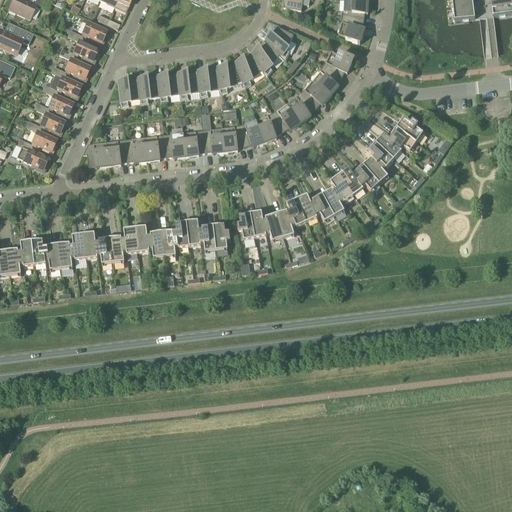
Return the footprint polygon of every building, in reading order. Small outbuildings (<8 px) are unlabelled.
[(27,0),(26,3),(20,0),(13,0),(8,13),(30,22),(36,8),(40,10),(44,2),(39,0),(27,0)] [(101,0),(100,4),(114,11),(118,0),(101,0)] [(118,0),(114,11),(125,16),(132,0),(118,0)] [(282,0),(283,11),(301,14),(302,7),(308,8),(309,0),(282,0)] [(471,0),(451,0),(452,11),(473,9),(471,0)] [(343,14),(341,20),(363,24),(365,16),(367,16),(367,4),(344,3),(343,14)] [(490,7),(492,19),(511,16),(511,15),(511,4),(490,7)] [(473,9),(452,11),(454,24),(474,21),(473,9)] [(44,17),(38,20),(44,29),(49,26),(44,17)] [(106,28),(108,23),(99,18),(96,24),(106,28)] [(363,24),(341,20),(340,26),(341,26),(338,37),(346,40),(345,42),(359,47),(364,32),(362,32),(362,30),(363,24)] [(117,33),(119,28),(108,23),(106,28),(117,33)] [(86,26),(81,37),(92,42),(92,44),(102,48),(106,39),(104,38),(106,35),(86,26)] [(21,45),(28,48),(33,37),(15,29),(11,38),(0,32),(0,51),(3,53),(5,58),(18,54),(21,45)] [(277,29),(264,44),(266,46),(280,57),(280,58),(285,62),(286,62),(289,55),(291,57),(296,46),(290,43),(293,37),(277,29)] [(81,46),(84,40),(70,34),(67,39),(78,44),(81,46)] [(61,52),(59,58),(69,63),(73,64),(75,58),(72,57),(73,55),(76,57),(84,60),(83,62),(93,66),(98,57),(96,56),(97,53),(81,46),(78,44),(75,51),(70,49),(67,54),(67,55),(61,52)] [(266,46),(250,57),(252,59),(263,73),(262,74),(267,80),(267,79),(272,73),(269,70),(280,58),(280,57),(266,46)] [(325,65),(322,70),(340,82),(344,77),(344,75),(347,76),(353,62),(339,56),(338,58),(331,54),(326,65),(325,65)] [(252,59),(234,66),(235,68),(242,85),(241,85),(244,92),(245,91),(251,87),(249,83),(262,74),(263,73),(252,59)] [(295,62),(291,67),(295,71),(300,66),(295,62)] [(0,82),(2,78),(9,81),(14,70),(0,63),(0,82)] [(69,63),(65,73),(76,79),(75,80),(85,85),(89,75),(88,74),(89,71),(73,64),(69,63)] [(235,68),(216,70),(216,72),(217,72),(219,93),(220,98),(227,96),(227,91),(241,85),(242,85),(235,68)] [(64,82),(67,77),(53,70),(50,76),(54,78),(61,81),(64,82)] [(319,75),(312,84),(330,99),(338,90),(336,88),(337,87),(340,82),(322,70),(318,75),(319,75)] [(216,72),(197,74),(199,95),(200,102),(208,99),(207,94),(219,93),(217,72),(216,72)] [(197,74),(177,77),(180,98),(179,98),(180,104),(181,104),(188,101),(187,97),(199,95),(197,74)] [(177,77),(157,79),(160,100),(159,100),(160,107),(161,107),(161,106),(168,104),(167,99),(179,98),(180,98),(177,77)] [(44,88),(42,94),(53,99),(56,100),(58,96),(59,95),(55,93),(56,91),(59,93),(67,97),(67,98),(76,103),(81,93),(79,92),(81,90),(64,82),(61,81),(54,78),(50,88),(47,87),(46,89),(44,88)] [(157,79),(137,81),(140,103),(140,109),(141,109),(148,106),(147,102),(159,100),(160,100),(157,79)] [(140,103),(137,81),(117,84),(120,111),(121,111),(128,108),(128,104),(140,103)] [(304,92),(300,96),(315,113),(320,107),(322,109),(330,99),(312,84),(305,93),(304,92)] [(295,101),(286,107),(300,127),(310,120),(309,118),(315,113),(300,96),(295,100),(295,101)] [(53,99),(48,110),(59,115),(58,116),(68,121),(72,111),(71,110),(72,108),(56,100),(53,99)] [(48,119),(48,118),(50,113),(36,106),(33,112),(44,117),(48,119)] [(277,113),(271,116),(282,136),(289,132),(290,134),(300,127),(286,107),(277,114),(277,113)] [(266,120),(256,124),(264,146),(276,142),(275,139),(282,136),(271,116),(266,119),(266,120)] [(44,117),(39,128),(51,133),(50,135),(60,139),(64,129),(63,129),(64,126),(48,118),(48,119),(44,117)] [(201,118),(202,129),(210,128),(208,118),(207,118),(201,118)] [(39,137),(42,131),(23,122),(20,128),(36,135),(39,137)] [(403,122),(396,131),(416,146),(423,137),(416,132),(418,128),(412,124),(410,127),(403,122)] [(245,127),(239,129),(244,150),(252,148),(253,150),(264,146),(256,124),(245,128),(245,127)] [(233,131),(222,132),(225,156),(237,154),(237,152),(239,152),(244,150),(239,129),(233,130),(233,131)] [(389,141),(391,141),(397,145),(394,149),(400,154),(400,153),(402,150),(409,155),(416,146),(396,131),(389,141)] [(211,133),(202,134),(205,156),(212,155),(212,157),(225,156),(222,132),(211,133)] [(194,135),(183,137),(186,160),(198,159),(198,157),(205,156),(202,134),(194,135)] [(36,135),(31,146),(42,151),(42,153),(51,157),(56,148),(54,147),(55,144),(39,137),(36,135)] [(172,137),(163,138),(166,161),(173,160),(174,162),(186,160),(183,137),(172,138),(172,137)] [(155,140),(144,141),(147,165),(159,164),(159,162),(166,161),(163,138),(155,139),(155,140)] [(383,138),(375,146),(394,163),(401,154),(400,153),(400,154),(394,149),(397,145),(391,141),(389,144),(383,138)] [(133,142),(125,143),(127,166),(134,165),(135,167),(147,165),(144,141),(133,143),(133,142)] [(31,155),(34,149),(19,143),(17,148),(21,150),(31,155)] [(116,145),(105,146),(108,170),(120,168),(120,166),(127,166),(125,143),(116,144),(116,145)] [(108,170),(105,146),(94,148),(94,147),(88,148),(83,159),(86,158),(88,170),(95,169),(96,171),(108,170)] [(374,161),(372,162),(372,163),(377,168),(380,165),(385,170),(386,171),(394,163),(375,146),(368,155),(374,161)] [(21,150),(16,161),(34,169),(33,171),(43,175),(47,166),(46,165),(47,162),(31,155),(21,150)] [(371,161),(363,169),(379,187),(387,180),(382,173),(385,170),(380,165),(377,168),(372,163),(372,162),(371,161)] [(354,176),(355,178),(355,177),(360,183),(357,185),(361,191),(362,191),(365,188),(371,195),(379,187),(363,169),(354,176)] [(348,172),(339,179),(353,199),(363,192),(362,191),(361,191),(357,185),(360,183),(355,177),(355,178),(353,179),(348,172)] [(335,193),(332,194),(336,200),(339,198),(344,204),(343,204),(344,206),(353,199),(339,179),(330,186),(335,193)] [(332,193),(322,198),(334,220),(344,214),(340,207),(343,204),(344,204),(339,198),(336,200),(332,194),(332,193)] [(312,204),(313,205),(317,211),(313,213),(316,220),(320,218),(324,225),(334,220),(322,198),(312,204)] [(307,199),(297,203),(306,226),(317,221),(316,220),(313,213),(317,211),(313,205),(310,206),(307,199)] [(290,215),(287,216),(289,223),(293,222),(296,229),(295,229),(296,230),(306,226),(297,203),(286,207),(290,215)] [(261,215),(250,217),(255,242),(266,239),(265,238),(264,231),(268,230),(266,223),(265,223),(263,224),(261,215)] [(286,215),(276,218),(283,242),(294,238),(291,230),(295,229),(296,229),(293,222),(289,223),(287,216),(286,215)] [(255,242),(250,217),(239,219),(240,228),(237,229),(238,236),(242,235),(243,244),(255,242)] [(265,221),(265,223),(266,223),(268,230),(264,231),(265,238),(270,237),(272,245),(283,242),(276,218),(265,221)] [(197,224),(186,226),(189,250),(200,249),(200,247),(199,240),(203,239),(202,232),(198,233),(197,224)] [(176,235),(173,236),(172,236),(173,243),(177,243),(178,250),(178,252),(189,250),(186,226),(175,227),(176,235)] [(224,228),(213,229),(216,254),(227,253),(226,244),(230,244),(229,236),(225,236),(224,228)] [(200,247),(203,247),(204,255),(216,254),(213,229),(202,231),(202,232),(203,239),(199,240),(200,247)] [(146,230),(134,232),(137,256),(149,255),(149,253),(148,253),(147,246),(151,246),(150,239),(147,239),(146,230)] [(124,242),(121,242),(122,249),(125,249),(126,256),(126,258),(137,256),(134,232),(123,233),(124,242)] [(172,234),(161,236),(164,260),(175,259),(174,250),(178,250),(177,243),(173,243),(172,236),(173,236),(172,234)] [(148,253),(149,253),(152,253),(153,262),(164,260),(161,236),(150,237),(150,239),(151,246),(147,246),(148,253)] [(94,237),(83,238),(86,263),(97,261),(97,260),(96,252),(100,252),(99,245),(98,245),(95,245),(94,237)] [(73,248),(69,248),(70,256),(74,255),(75,262),(74,262),(75,264),(86,263),(83,238),(72,239),(73,248)] [(121,241),(110,242),(113,266),(124,265),(123,256),(126,256),(125,249),(122,249),(121,242),(121,241)] [(97,260),(100,259),(101,268),(113,266),(110,242),(98,243),(98,245),(99,245),(100,252),(96,252),(97,260)] [(43,243),(31,244),(34,269),(45,268),(45,266),(44,259),(48,258),(47,251),(44,251),(43,243)] [(21,254),(18,255),(17,255),(18,262),(22,261),(23,268),(23,269),(23,270),(34,269),(31,244),(20,246),(21,254)] [(69,247),(58,248),(61,273),(72,271),(71,263),(74,262),(75,262),(74,255),(70,256),(69,248),(69,247)] [(45,266),(49,265),(50,274),(61,273),(58,248),(47,249),(47,251),(48,258),(44,259),(45,266)] [(18,253),(6,254),(9,279),(21,278),(20,269),(23,269),(23,268),(22,261),(18,262),(17,255),(18,255),(18,253)] [(0,280),(9,279),(6,254),(0,255),(0,280)]
